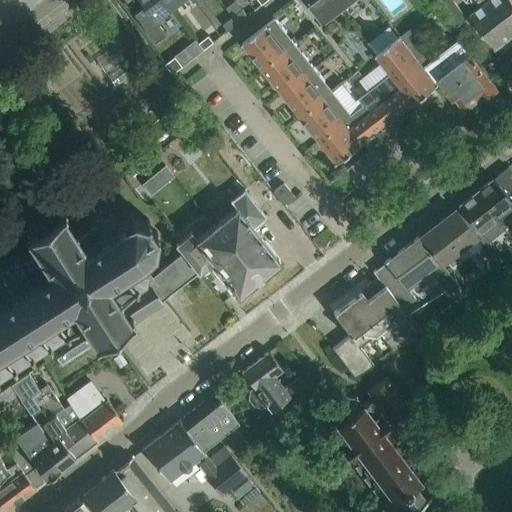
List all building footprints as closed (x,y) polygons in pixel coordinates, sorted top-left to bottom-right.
[(173,8),(167,0),(138,0),(144,6),(133,14),(155,43),(167,34),(156,20),(173,8)] [(338,14),(326,0),(316,0),(314,2),(320,11),(328,21),(338,14)] [(347,7),(342,0),(326,0),(338,14),(347,7)] [(454,0),(430,0),(453,29),(468,17),(454,0)] [(511,34),(511,33),(486,0),(464,0),(466,2),(472,3),(475,2),(480,7),(470,15),(496,48),(511,34)] [(511,0),(486,0),(511,33),(511,0)] [(320,11),(314,2),(308,7),(315,16),(320,11)] [(238,23),(248,15),(243,8),(233,16),(238,23)] [(328,21),(320,11),(315,16),(323,26),(328,21)] [(228,30),(238,23),(233,16),(223,24),(228,30)] [(333,92),(315,68),(295,43),(275,18),(243,43),(263,68),(283,93),(301,117),(319,140),(338,163),(363,144),(361,142),(377,130),(382,126),(383,126),(392,119),(392,118),(413,102),(414,103),(439,84),(401,35),(377,54),(391,73),(368,91),(359,98),(364,105),(360,108),(359,108),(351,115),(351,114),(333,92)] [(332,21),(326,26),(330,31),(337,26),(332,21)] [(204,49),(214,41),(209,35),(199,43),(204,49)] [(461,40),(430,65),(465,110),(483,96),(484,98),(498,86),(461,40)] [(173,73),(183,66),(175,56),(165,63),(173,73)] [(161,114),(145,127),(155,138),(170,126),(161,114)] [(511,172),(507,166),(475,191),(486,206),(484,208),(491,219),(496,215),(505,225),(511,220),(503,209),(511,202),(511,172)] [(283,206),(294,197),(283,183),(272,193),(283,206)] [(183,253),(187,258),(198,271),(211,261),(237,293),(279,260),(253,227),(267,217),(244,189),(230,200),(235,207),(196,238),(190,231),(175,243),(183,253)] [(198,271),(187,258),(183,253),(152,278),(147,272),(149,270),(148,269),(146,270),(141,264),(144,261),(141,257),(151,251),(154,252),(155,249),(152,247),(154,236),(158,235),(157,232),(154,232),(148,223),(151,221),(148,218),(146,220),(133,218),(134,214),(130,214),(129,218),(121,224),(118,219),(115,221),(110,213),(111,210),(109,209),(107,211),(100,210),(100,208),(96,207),(96,211),(91,213),(77,191),(53,206),(56,210),(30,227),(27,224),(24,226),(26,230),(24,231),(25,232),(21,234),(24,238),(27,236),(35,248),(21,258),(19,255),(16,257),(18,260),(3,269),(1,266),(0,267),(0,377),(49,346),(60,363),(92,343),(91,340),(95,338),(97,342),(100,341),(98,337),(125,319),(128,324),(162,301),(162,300),(198,271)] [(491,219),(484,208),(486,206),(475,191),(458,205),(468,218),(464,221),(475,236),(481,244),(494,234),(486,223),(491,219)] [(448,257),(475,236),(464,221),(454,208),(418,236),(447,272),(455,267),(448,257)] [(447,272),(418,236),(374,270),(402,306),(414,297),(405,286),(421,273),(423,276),(430,270),(446,291),(456,284),(447,272)] [(419,329),(402,306),(374,270),(372,271),(377,277),(366,286),(368,288),(362,293),(360,290),(332,312),(349,333),(331,347),(354,376),(373,364),(360,344),(369,338),(371,341),(387,329),(392,335),(385,341),(392,350),(419,329)] [(293,403),(248,436),(253,443),(298,409),(314,396),(299,375),(283,388),(274,375),(281,369),(267,351),(241,371),(271,411),(289,397),(293,403)] [(96,441),(73,407),(71,404),(70,404),(65,408),(48,383),(35,391),(33,388),(37,385),(28,371),(11,383),(16,391),(27,407),(36,421),(50,441),(50,442),(44,447),(60,468),(96,441)] [(407,511),(430,495),(429,493),(426,495),(417,483),(429,474),(396,431),(395,432),(391,427),(394,425),(395,426),(413,412),(386,376),(367,390),(373,397),(372,398),(371,397),(361,404),(356,397),(357,397),(355,396),(355,397),(344,395),(343,394),(342,394),(342,395),(333,402),(332,402),(331,403),(332,404),(331,414),(330,415),(330,416),(331,416),(336,423),(326,430),(384,507),(398,497),(407,509),(402,511),(407,511)] [(122,421),(107,400),(105,399),(104,400),(89,380),(65,398),(70,404),(71,404),(73,407),(96,441),(122,421)] [(4,401),(14,415),(27,407),(16,391),(3,399),(4,401)] [(214,391),(179,419),(203,451),(227,432),(217,419),(228,410),(214,391)] [(208,457),(203,451),(179,419),(143,446),(155,462),(167,478),(195,458),(199,463),(199,467),(203,472),(206,473),(222,493),(246,473),(231,453),(215,465),(208,457)] [(45,479),(60,468),(44,447),(50,442),(50,441),(36,421),(13,437),(45,479)] [(16,462),(8,467),(10,471),(0,477),(0,508),(2,511),(42,481),(15,445),(7,451),(16,462)] [(215,465),(231,453),(224,445),(208,457),(215,465)] [(0,455),(0,477),(10,471),(8,467),(0,455)] [(175,511),(131,457),(131,456),(114,469),(113,469),(83,492),(97,510),(96,511),(175,511)] [(96,511),(97,510),(83,492),(82,493),(83,494),(79,498),(78,497),(63,509),(65,511),(96,511)]
